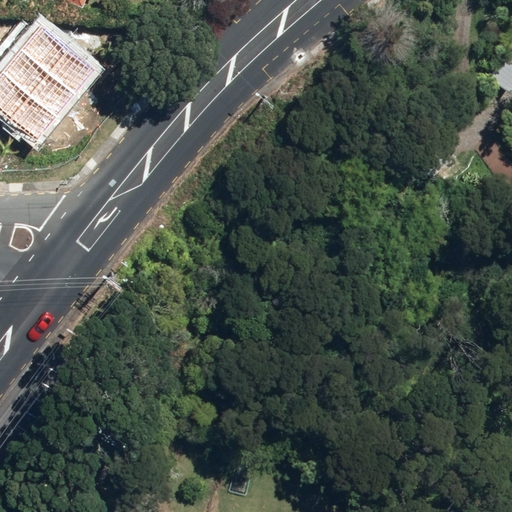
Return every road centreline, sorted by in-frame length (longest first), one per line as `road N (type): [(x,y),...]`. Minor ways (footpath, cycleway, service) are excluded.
road 1 (secondary): [(75,259),(242,56),(307,0)]
road 2 (secondary): [(0,353),(75,259)]
